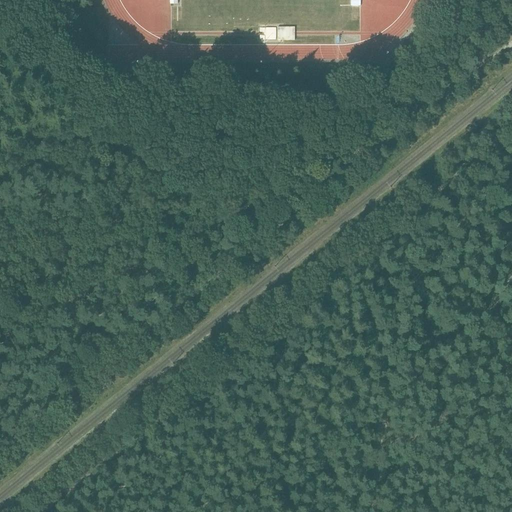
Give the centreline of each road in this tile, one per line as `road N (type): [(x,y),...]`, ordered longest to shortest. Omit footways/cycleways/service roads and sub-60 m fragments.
road 1 (unclassified): [(0,450),(511,37)]
road 2 (unknown): [(511,139),(204,364),(136,435),(36,511)]
road 3 (track): [(214,223),(0,38)]
road 4 (track): [(0,315),(214,223)]
road 5 (unknown): [(348,159),(511,0)]
road 6 (track): [(214,223),(382,142)]
